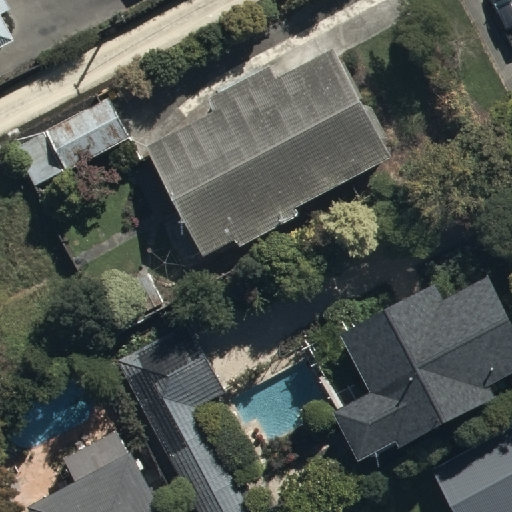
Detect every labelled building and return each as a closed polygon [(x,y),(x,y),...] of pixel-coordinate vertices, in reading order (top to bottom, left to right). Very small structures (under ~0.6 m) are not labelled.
[(0,0),(0,39),(12,34),(0,10),(0,7),(8,4),(5,0),(0,0)] [(151,140),(205,245),(237,228),(242,238),(398,158),(338,40),(279,70),(274,59),(211,92),(218,106),(151,140)] [(49,122),(72,165),(133,132),(110,89),(49,122)] [(373,375),(335,396),(362,445),(400,424),(404,432),(500,379),(494,367),(511,356),(511,284),(496,255),(447,282),(437,262),(341,315),(373,375)] [(192,317),(119,356),(202,511),(256,511),(198,401),(228,385),(192,317)] [(34,487),(47,511),(178,511),(137,433),(126,439),(118,424),(64,453),(72,467),(34,487)] [(511,511),(511,429),(433,471),(455,511),(511,511)]
